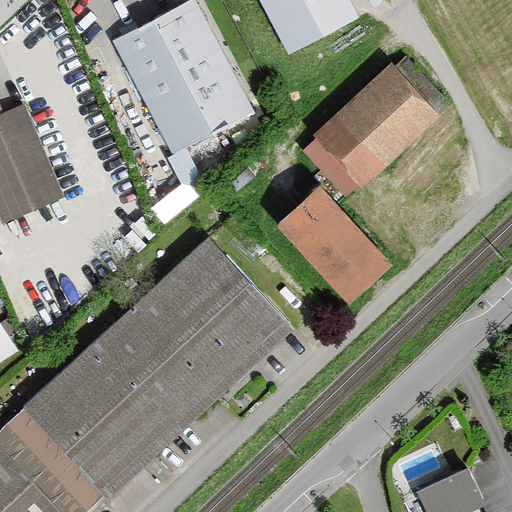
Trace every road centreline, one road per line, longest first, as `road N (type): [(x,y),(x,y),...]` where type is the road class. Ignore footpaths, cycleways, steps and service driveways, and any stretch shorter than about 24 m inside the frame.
road 1 (residential): [(163,511),(511,178)]
road 2 (residential): [(272,511),(450,341)]
road 3 (residential): [(408,0),(511,171)]
road 4 (residential): [(450,341),(511,474)]
